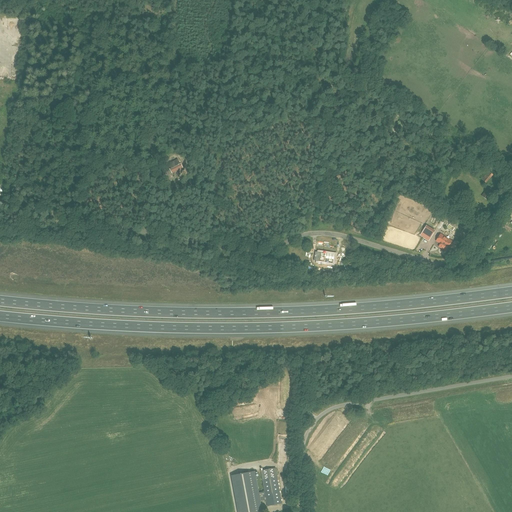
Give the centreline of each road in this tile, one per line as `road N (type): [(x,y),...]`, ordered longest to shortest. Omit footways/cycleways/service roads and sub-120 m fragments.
road 1 (motorway): [(511,291),(285,312),(0,300)]
road 2 (motorway): [(0,316),(226,328),(511,307)]
road 3 (unclassified): [(0,203),(252,254),(319,234),(437,263),(477,246)]
road 4 (unclassified): [(302,511),(303,440),(327,410),(511,375)]
